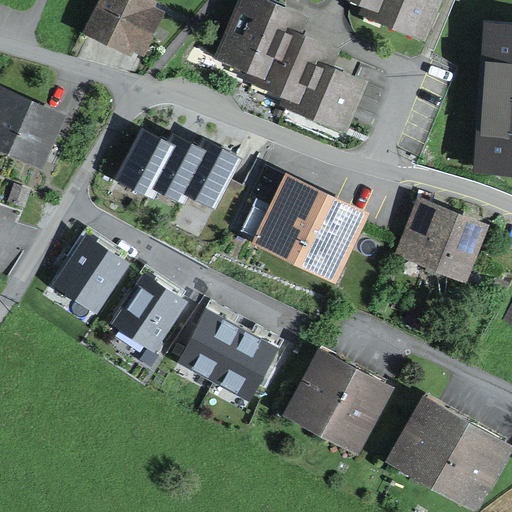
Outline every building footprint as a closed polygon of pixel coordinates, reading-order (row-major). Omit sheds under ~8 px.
[(145,8),(147,4),(137,0),(105,0),(93,27),(128,44),(130,41),(141,46),(156,13),(145,8)] [(334,50),(295,33),(302,17),(261,0),(243,0),(221,53),(258,68),(254,78),(291,93),(287,102),(344,125),(362,81),(327,67),(334,50)] [(435,0),(365,0),(369,2),(366,11),(422,33),(435,0)] [(511,29),(497,28),(494,59),(488,58),(483,132),(489,133),(487,164),(511,165),(511,29)] [(0,109),(0,140),(56,165),(68,137),(55,131),(61,117),(51,112),(49,117),(5,98),(0,109)] [(160,135),(157,140),(144,133),(122,175),(150,190),(155,181),(153,180),(173,142),(160,135)] [(173,142),(153,180),(155,181),(181,195),(186,186),(183,185),(204,147),(191,140),(188,145),(175,138),(173,142)] [(204,147),(183,185),(186,186),(212,200),(237,153),(221,145),(219,150),(206,143),(204,147)] [(251,209),(241,229),(332,273),(359,216),(287,181),(270,218),(251,209)] [(461,269),(471,246),(477,248),(484,230),(421,204),(421,206),(409,202),(405,219),(414,223),(405,246),(461,269)] [(86,228),(52,286),(100,315),(135,256),(86,228)] [(151,267),(113,326),(156,354),(195,295),(151,267)] [(213,298),(179,363),(254,402),(288,337),(213,298)] [(414,309),(408,320),(420,326),(426,314),(414,309)] [(327,435),(330,428),(353,440),(386,380),(328,349),(295,410),(318,422),(315,428),(327,435)] [(449,491),(451,487),(472,498),(506,439),(432,396),(398,457),(431,475),(435,469),(443,473),(439,480),(439,486),(449,491)]
